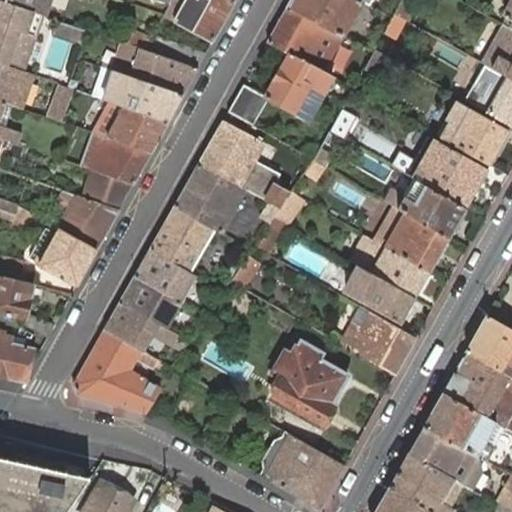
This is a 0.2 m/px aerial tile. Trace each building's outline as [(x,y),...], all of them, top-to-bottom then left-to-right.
[(41,14),(46,15),(51,0),(0,0),(32,11),(41,14)] [(0,0),(0,63),(5,65),(16,32),(24,34),(32,11),(0,0)] [(173,17),(181,0),(171,0),(165,12),(173,17)] [(213,39),(233,2),(230,0),(181,0),(173,17),(213,39)] [(342,36),(362,0),(361,0),(291,0),(287,7),(342,36)] [(338,42),(342,36),(287,7),(268,42),(290,53),(316,67),(333,39),(338,42)] [(32,11),(24,34),(27,36),(33,38),(41,14),(32,11)] [(87,30),(60,20),(56,34),(83,43),(87,30)] [(511,79),(511,29),(509,28),(503,24),(481,62),(491,67),(496,70),(511,79)] [(16,32),(5,65),(16,68),(27,36),(24,34),(16,32)] [(129,44),(145,50),(151,40),(132,33),(129,44)] [(145,50),(196,68),(205,52),(153,34),(151,40),(145,50)] [(48,64),(62,68),(70,41),(56,37),(48,64)] [(182,94),(196,68),(145,50),(129,44),(122,42),(113,71),(182,94)] [(390,66),(394,58),(375,48),(373,52),(364,69),(376,75),(384,63),(390,66)] [(309,120),(333,75),(316,67),(290,53),(265,97),(244,84),(228,111),(253,125),(268,98),(309,120)] [(36,76),(16,68),(5,65),(0,63),(0,100),(5,102),(24,108),(36,76)] [(103,99),(113,71),(100,66),(90,95),(103,99)] [(511,126),(511,79),(496,70),(476,106),(511,126)] [(167,121),(182,94),(113,71),(103,99),(118,105),(167,121)] [(76,82),(70,79),(67,87),(74,89),(76,82)] [(74,126),(85,93),(74,89),(61,121),(74,126)] [(0,137),(3,138),(16,143),(19,133),(0,124),(0,117),(5,102),(0,100),(0,137)] [(441,137),(490,164),(509,130),(457,100),(447,118),(450,120),(441,137)] [(150,152),(167,121),(118,105),(115,111),(108,107),(97,126),(103,130),(100,135),(150,152)] [(356,116),(342,108),(330,131),(341,137),(344,139),(356,116)] [(450,120),(447,118),(437,135),(441,137),(450,120)] [(281,208),(291,193),(277,185),(283,175),(254,160),(265,143),(224,120),(199,164),(245,189),(269,202),(281,208)] [(133,184),(150,152),(100,135),(94,133),(82,166),(94,170),(133,184)] [(426,185),(465,208),(487,168),(435,138),(426,134),(412,158),(389,144),(380,160),(414,178),(426,185)] [(332,154),(321,147),(314,159),(326,165),(332,154)] [(221,232),(245,189),(199,164),(174,206),(214,229),(221,232)] [(94,170),(84,198),(118,210),(124,200),(133,184),(94,170)] [(449,237),(465,208),(426,185),(414,178),(405,196),(403,199),(395,195),(394,196),(388,193),(384,199),(398,208),(407,213),(449,237)] [(96,249),(118,210),(84,198),(63,191),(47,222),(54,226),(59,229),(96,249)] [(304,199),(292,192),(291,193),(281,208),(280,208),(291,217),(304,199)] [(0,216),(13,221),(18,205),(8,202),(0,198),(0,216)] [(36,216),(18,205),(13,221),(28,230),(36,216)] [(174,206),(150,249),(190,272),(214,229),(174,206)] [(429,271),(449,237),(407,213),(403,219),(411,223),(401,241),(394,236),(388,247),(429,271)] [(280,237),(289,224),(275,216),(267,228),(280,237)] [(411,223),(403,219),(394,236),(401,241),(411,223)] [(77,285),(96,249),(59,229),(54,226),(52,231),(35,261),(77,285)] [(35,261),(52,231),(46,228),(29,258),(35,261)] [(267,254),(280,237),(267,228),(254,247),(267,254)] [(415,297),(429,271),(388,247),(378,242),(374,239),(367,235),(352,261),(361,266),(371,271),(379,276),(415,297)] [(135,276),(181,302),(195,275),(190,272),(150,249),(135,276)] [(231,279),(243,286),(260,263),(248,255),(231,279)] [(0,258),(0,276),(17,280),(23,262),(1,256),(0,258)] [(400,323),(415,297),(379,276),(371,271),(361,266),(346,293),(356,299),(364,303),(400,323)] [(48,337),(55,324),(26,314),(33,284),(17,280),(0,276),(0,313),(24,319),(24,320),(26,325),(48,337)] [(184,312),(201,322),(206,316),(181,302),(135,276),(120,302),(154,320),(164,327),(174,309),(183,314),(184,312)] [(151,356),(156,358),(160,352),(152,348),(160,335),(174,342),(178,334),(164,327),(154,320),(120,302),(105,329),(151,356)] [(363,308),(354,322),(361,327),(370,311),(363,308)] [(395,374),(416,338),(370,311),(361,327),(354,322),(342,344),(349,348),(395,374)] [(31,358),(31,357),(27,348),(10,344),(11,340),(4,339),(6,329),(9,317),(0,314),(0,375),(24,380),(28,371),(31,358)] [(511,330),(486,316),(466,351),(511,377),(511,367),(506,364),(511,352),(511,330)] [(171,372),(174,368),(171,367),(156,358),(151,356),(105,329),(73,385),(77,394),(146,412),(161,390),(128,370),(135,357),(147,364),(149,359),(171,372)] [(272,397),(322,425),(334,404),(331,402),(346,376),(320,360),(324,352),(300,339),(297,346),(295,345),(290,354),(284,350),(272,372),(278,376),(272,386),(277,389),(272,397)] [(466,351),(454,371),(500,397),(511,404),(511,377),(466,351)] [(454,371),(443,393),(489,418),(495,422),(506,428),(511,431),(511,420),(510,419),(511,415),(511,404),(500,397),(454,371)] [(443,393),(424,426),(468,450),(485,460),(492,447),(483,442),(495,422),(489,418),(443,393)] [(424,426),(409,452),(456,480),(471,488),(481,470),(462,459),(468,450),(424,426)] [(319,508),(344,465),(286,432),(283,437),(275,441),(264,460),(265,468),(261,475),(319,508)] [(409,452),(390,486),(435,511),(451,511),(454,508),(444,502),(456,480),(409,452)] [(73,502),(91,477),(0,456),(0,511),(66,511),(68,511),(73,502)] [(511,474),(511,475),(497,499),(511,506),(511,504),(511,474)] [(84,509),(73,502),(68,511),(70,511),(125,511),(134,499),(100,480),(84,509)] [(435,511),(390,486),(375,511),(435,511)]
